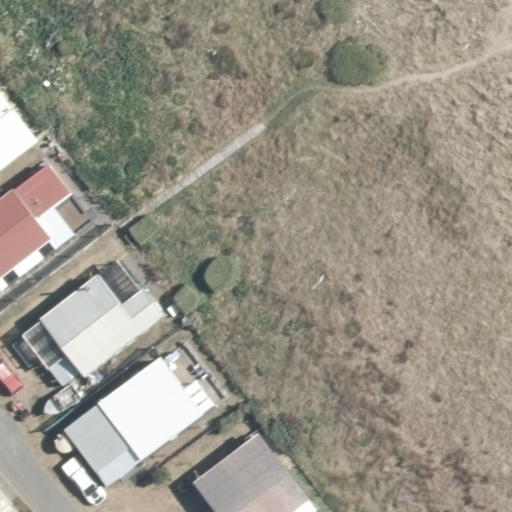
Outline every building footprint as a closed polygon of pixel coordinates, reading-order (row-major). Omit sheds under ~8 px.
[(0,174),(42,142),(0,88),(0,174)] [(0,277),(48,241),(85,212),(64,185),(45,161),(0,195),(0,277)] [(90,379),(169,316),(146,287),(142,290),(118,260),(23,336),(65,388),(85,373),(90,379)] [(112,486),(207,416),(163,355),(67,426),(112,486)] [(204,511),(312,511),(254,434),(188,483),(208,509),(204,511)] [(18,511),(0,490),(0,511),(18,511)]
